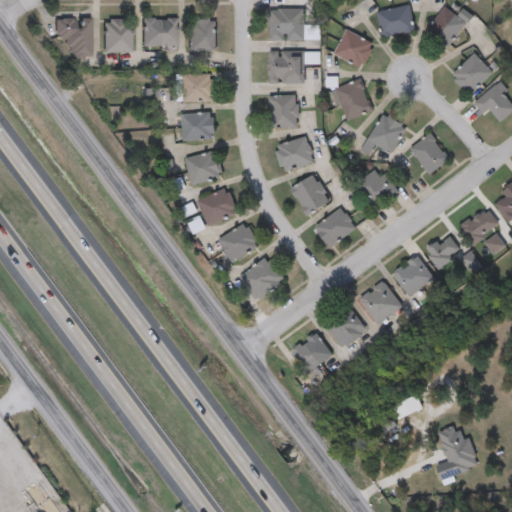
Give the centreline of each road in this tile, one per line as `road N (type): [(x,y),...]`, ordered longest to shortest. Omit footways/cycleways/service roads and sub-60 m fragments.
road 1 (secondary): [(365,511),(0,23)]
road 2 (motorway): [(283,511),(0,136)]
road 3 (motorway): [(0,225),(215,511)]
road 4 (residential): [(246,352),(511,146)]
road 5 (residential): [(243,0),(252,169),(327,288)]
road 6 (secondary): [(0,350),(123,511)]
